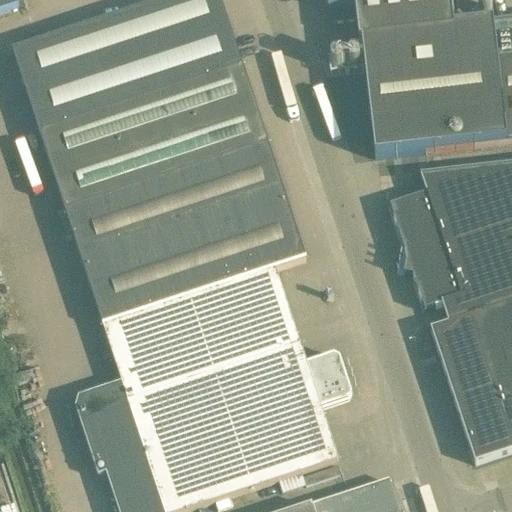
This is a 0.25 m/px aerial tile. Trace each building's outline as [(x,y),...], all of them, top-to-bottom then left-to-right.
[(17,0),(0,0),(0,14),(20,8),(17,0)] [(268,148),(244,71),(220,0),(196,0),(1,66),(27,143),(41,138),(65,215),(121,386),(78,401),(75,412),(97,479),(105,476),(117,511),(193,511),(338,465),(321,412),(348,403),(351,396),(339,361),(333,358),(305,367),(275,275),(305,263),(268,148)] [(326,0),(328,10),(330,9),(332,25),(356,23),(358,42),(361,41),(374,160),(511,144),(511,24),(451,31),(447,0),(326,0)] [(426,197),(389,209),(407,261),(404,277),(413,279),(425,314),(442,308),(448,327),(431,333),(476,467),(511,454),(511,168),(420,180),(426,197)] [(397,511),(389,484),(303,511),(397,511)]
